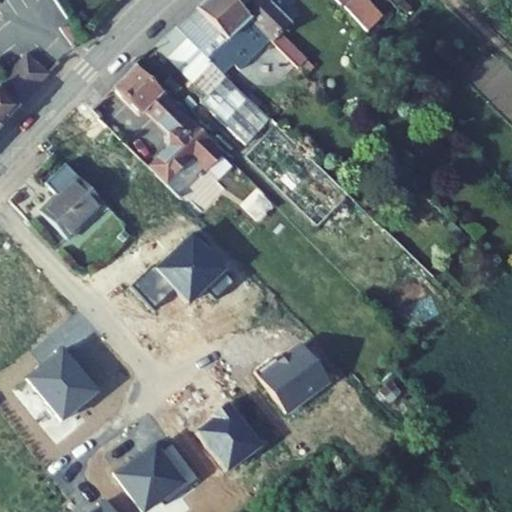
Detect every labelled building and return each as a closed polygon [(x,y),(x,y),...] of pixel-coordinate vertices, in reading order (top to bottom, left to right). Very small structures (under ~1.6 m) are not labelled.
[(222,75),(232,65),(239,72),(269,41),(227,0),(205,0),(195,10),(174,29),(212,65),(222,75)] [(264,0),(227,0),(269,41),(272,44),(298,70),(306,61),(281,36),(291,25),(264,0)] [(365,33),(378,21),(358,0),(352,0),(343,9),(365,33)] [(60,29),(73,49),(82,39),(70,21),(60,29)] [(174,29),(155,47),(193,83),(212,65),(174,29)] [(14,69),(37,89),(48,76),(26,56),(14,69)] [(305,77),(314,68),(306,61),(298,70),(305,77)] [(193,83),(207,97),(201,103),(246,145),(269,121),(223,77),(224,76),(222,75),(212,65),(193,83)] [(149,168),(166,185),(192,158),(209,141),(135,67),(112,89),(140,117),(145,112),(167,133),(169,148),(149,168)] [(37,89),(14,69),(3,81),(25,101),(37,89)] [(0,129),(18,110),(25,101),(3,81),(0,84),(0,129)] [(128,187),(89,146),(108,128),(81,101),(42,138),(107,206),(128,187)] [(317,228),(345,198),(273,128),(244,157),(317,228)] [(192,158),(207,172),(224,155),(209,141),(192,158)] [(66,240),(103,205),(77,178),(64,165),(44,185),(57,198),(40,214),(66,240)] [(154,268),(151,264),(129,286),(152,310),(173,289),(186,302),(202,286),(214,298),(232,280),(185,233),(173,245),(176,247),(154,268)] [(274,358),(255,373),(286,414),(329,382),(301,345),(277,363),(274,358)] [(58,352),(26,378),(62,421),(94,395),(58,352)] [(207,414),(189,427),(220,466),(253,440),(220,398),(204,411),(207,414)] [(129,449),(106,467),(136,506),(153,493),(158,499),(193,472),(165,435),(151,446),(147,441),(131,453),(129,449)] [(113,511),(106,503),(93,511),(113,511)]
